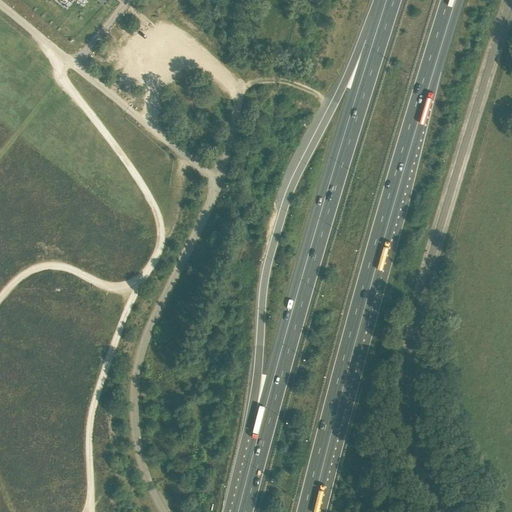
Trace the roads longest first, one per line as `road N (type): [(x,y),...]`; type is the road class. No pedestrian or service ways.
road 1 (unclassified): [(449,511),(410,438),(410,342),(509,0)]
road 2 (motorway): [(390,0),(242,511)]
road 3 (motorway): [(307,511),(451,0)]
road 4 (unknown): [(390,0),(358,49),(280,219),(260,313),(250,424),(256,454)]
road 5 (unclassified): [(163,511),(135,438),(137,365),(218,182),(240,90)]
